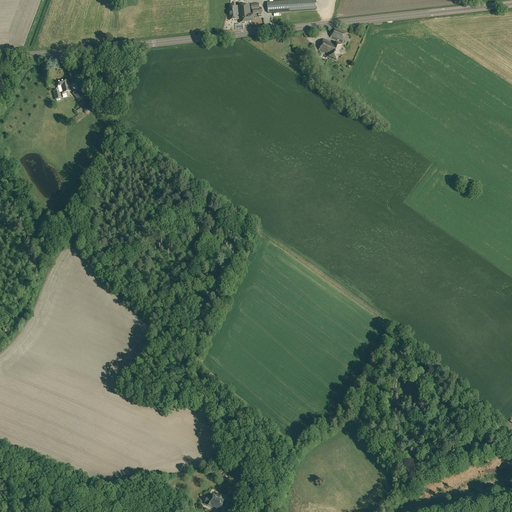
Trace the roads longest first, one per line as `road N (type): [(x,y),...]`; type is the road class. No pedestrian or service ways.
road 1 (track): [(511,430),(412,337),(108,118),(59,52)]
road 2 (primary): [(511,3),(0,55)]
road 3 (track): [(0,456),(115,511)]
